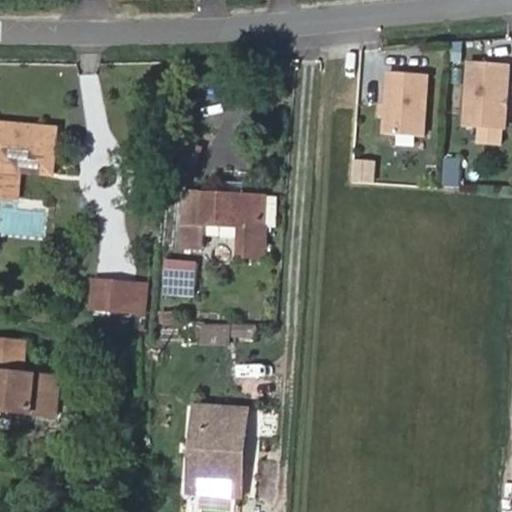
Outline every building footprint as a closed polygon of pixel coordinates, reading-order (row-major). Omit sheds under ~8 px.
[(507,129),(511,65),(471,63),(467,126),(507,129)] [(426,138),(431,74),(390,71),(385,134),(426,138)] [(53,174),(58,129),(0,123),(0,169),(22,171),(53,174)] [(0,197),(19,200),(22,171),(0,169),(0,197)] [(264,257),(267,196),(245,195),(246,183),(225,182),(225,194),(188,192),(185,248),(205,249),(206,225),(241,227),(239,256),(264,257)] [(197,296),(199,263),(165,262),(164,295),(197,296)] [(134,312),(136,285),(96,281),(93,308),(134,312)] [(146,313),(149,286),(136,285),(134,312),(146,313)] [(177,321),(177,313),(161,313),(161,321),(177,321)] [(235,340),(260,339),(259,323),(235,324),(235,340)] [(230,344),(231,326),(205,326),(205,343),(230,344)] [(25,374),(28,342),(0,339),(0,410),(58,415),(61,377),(25,374)] [(248,435),(249,410),(197,406),(191,493),(243,496),(245,471),(240,470),(243,435),(248,435)]
